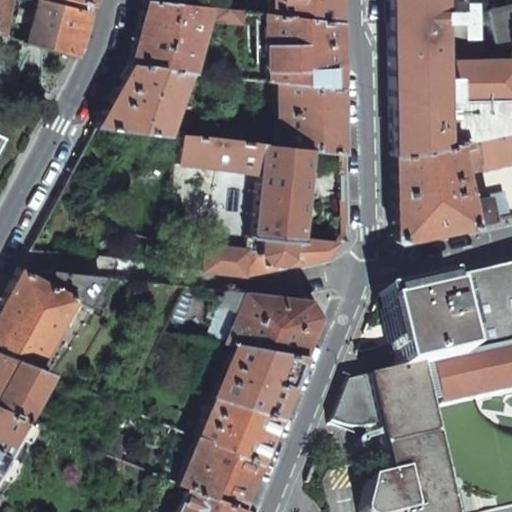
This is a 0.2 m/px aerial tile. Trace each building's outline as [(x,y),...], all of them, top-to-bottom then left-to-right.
[(11,0),(8,11),(21,13),(23,0),(11,0)] [(35,0),(34,0),(24,42),(71,57),(76,46),(81,29),(85,12),(35,0)] [(35,0),(85,12),(88,0),(35,0)] [(138,0),(131,31),(124,63),(183,70),(198,6),(173,3),(147,0),(138,0)] [(268,0),(269,14),(335,22),(334,0),(268,0)] [(383,0),(387,155),(437,144),(436,104),(450,104),(449,77),(435,78),(435,61),(444,60),(443,43),(435,43),(434,22),(448,22),(449,36),(461,36),(460,1),(453,2),(434,2),(434,0),(383,0)] [(511,0),(479,0),(482,10),(511,3),(511,0)] [(511,76),(511,94),(509,95),(509,129),(511,128),(511,3),(482,10),(489,43),(493,42),(498,60),(508,60),(509,77),(511,76)] [(213,7),(211,19),(237,22),(239,11),(213,7)] [(260,13),(262,79),(274,80),(337,87),(336,55),(335,22),(269,14),(260,13)] [(436,104),(437,144),(449,141),(509,129),(509,95),(509,77),(508,60),(498,60),(444,60),(435,61),(435,78),(449,77),(450,104),(436,104)] [(107,94),(90,126),(160,133),(183,70),(124,63),(107,94)] [(274,80),(274,146),(302,148),(338,152),(337,120),(337,87),(274,80)] [(456,174),(511,162),(511,129),(511,128),(509,129),(449,141),(456,174)] [(178,135),(175,164),(239,171),(237,186),(237,187),(240,188),(250,189),(254,144),(178,135)] [(456,174),(449,141),(437,144),(387,155),(389,194),(390,239),(390,240),(392,241),(430,233),(467,225),(462,203),(456,174)] [(245,235),(245,236),(255,237),(253,254),(260,263),(274,264),(284,256),(285,240),(292,241),(293,238),(297,195),(302,148),(274,146),(254,144),(250,189),(245,235)] [(302,148),(297,195),(309,196),(339,199),(338,152),(302,148)] [(173,163),(171,179),(172,179),(237,186),(239,171),(175,164),(173,163)] [(237,224),(234,249),(241,250),(241,238),(240,237),(241,234),(245,235),(250,189),(240,188),(237,224)] [(467,225),(491,220),(508,216),(503,195),(500,193),(486,196),(486,197),(462,203),(467,225)] [(297,195),(293,238),(305,239),(309,196),(297,195)] [(203,245),(200,270),(240,275),(322,257),(333,242),(305,239),(293,238),(292,241),(285,240),(284,256),(274,264),(260,263),(253,254),(255,237),(245,236),(245,235),(241,234),(240,237),(241,238),(241,250),(234,249),(237,224),(217,222),(214,246),(203,245)] [(511,346),(511,266),(457,278),(439,282),(457,358),(511,346)] [(81,307),(98,277),(17,267),(14,268),(69,297),(67,301),(81,307)] [(67,301),(69,297),(14,268),(0,294),(0,356),(30,367),(65,299),(67,301)] [(457,358),(439,282),(376,296),(393,371),(411,368),(426,365),(457,358)] [(233,310),(240,292),(222,290),(217,304),(233,310)] [(312,322),(315,316),(305,300),(291,298),(240,292),(233,310),(220,342),(228,343),(299,356),(312,322)] [(67,347),(87,311),(81,307),(67,301),(65,299),(30,367),(40,372),(46,374),(62,345),(67,347)] [(287,386),(299,356),(228,343),(207,395),(275,416),(287,386)] [(511,346),(457,358),(426,365),(435,407),(469,399),(511,390),(511,346)] [(0,410),(15,417),(40,372),(30,367),(0,356),(0,410)] [(442,511),(431,456),(421,410),(411,368),(393,371),(360,378),(370,427),(382,479),(362,483),(355,511),(442,511)] [(343,382),(326,424),(343,430),(348,431),(353,430),(370,427),(360,378),(343,382)] [(266,439),(275,416),(207,395),(191,437),(257,463),(266,439)] [(435,407),(421,410),(431,456),(432,459),(444,472),(456,482),(480,496),(492,499),(495,510),(511,506),(511,439),(508,438),(496,434),(488,429),(477,417),(473,410),(471,404),(469,399),(435,407)] [(0,445),(15,417),(0,410),(0,445)] [(171,435),(175,429),(167,426),(164,432),(171,435)] [(247,486),(257,463),(191,437),(173,483),(184,488),(237,510),(247,486)] [(235,511),(237,510),(184,488),(173,511),(235,511)]
